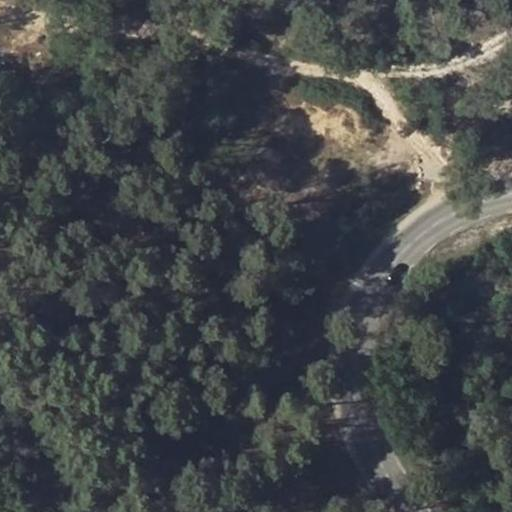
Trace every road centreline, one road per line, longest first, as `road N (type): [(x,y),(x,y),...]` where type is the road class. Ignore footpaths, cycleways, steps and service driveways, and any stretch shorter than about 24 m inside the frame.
road 1 (track): [(0,10),(252,61),(333,65),(384,85),(413,106),(476,202)]
road 2 (secondary): [(511,192),(476,202),(414,238),(357,313),(354,400),(411,511)]
